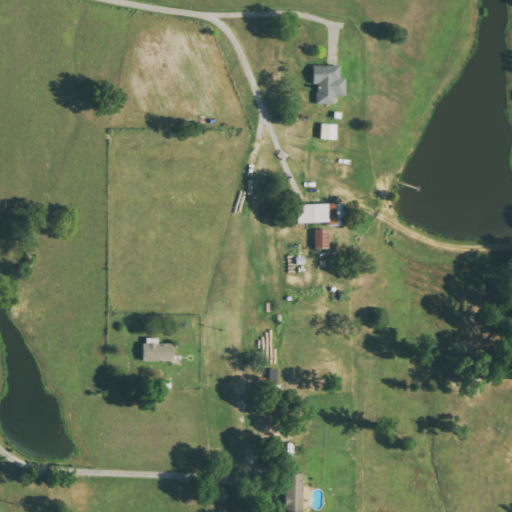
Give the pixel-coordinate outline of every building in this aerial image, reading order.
[(313,105),(333,104),(333,96),(344,95),(343,78),(338,78),(338,65),(312,66),(313,105)] [(335,140),(336,124),(319,123),(318,139),(335,140)] [(294,225),(342,223),(341,203),(293,205),(294,225)] [(325,230),(312,230),(312,249),(326,248),(325,230)] [(171,343),(156,344),(156,338),(142,338),(143,362),(171,361),(171,343)] [(300,511),(302,473),(283,473),(281,511),(300,511)]
